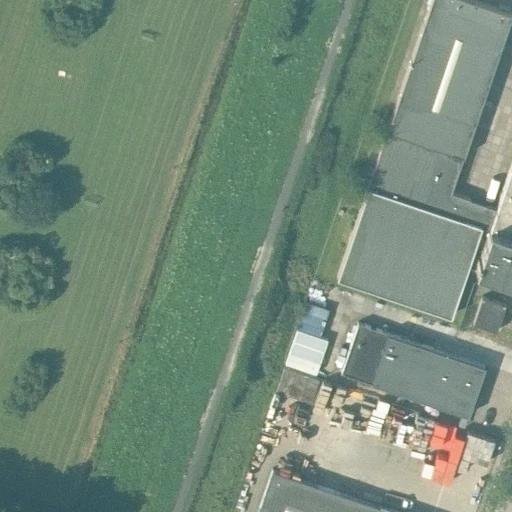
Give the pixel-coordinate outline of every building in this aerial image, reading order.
[(366,186),(336,277),(449,315),(466,265),(474,268),(474,269),(511,281),(511,156),(495,208),(468,199),(469,198),(450,191),(463,153),(510,12),(474,0),(429,0),(386,127),(366,186)] [(495,330),(504,303),(481,296),(472,323),(495,330)] [(356,322),(340,371),(366,380),(467,414),(484,365),(383,331),(356,322)] [(296,328),(284,362),(315,373),(327,338),(296,328)] [(315,403),(303,438),(327,446),(339,412),(315,403)] [(400,511),(271,468),(256,511),(400,511)]
